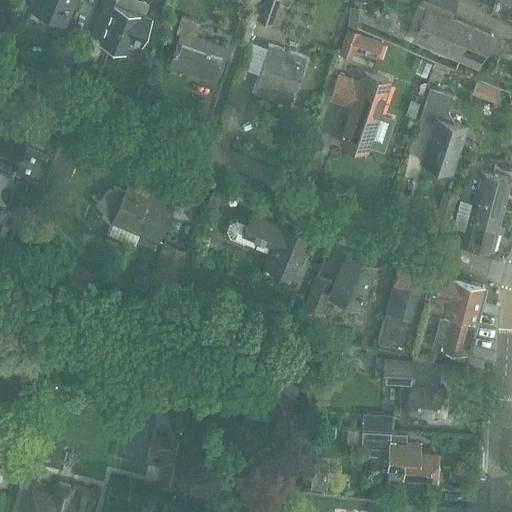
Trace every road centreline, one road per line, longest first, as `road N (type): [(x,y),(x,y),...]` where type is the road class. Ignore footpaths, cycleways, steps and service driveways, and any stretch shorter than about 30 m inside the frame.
road 1 (unclassified): [(511,288),(0,62)]
road 2 (tertiary): [(501,511),(511,350)]
